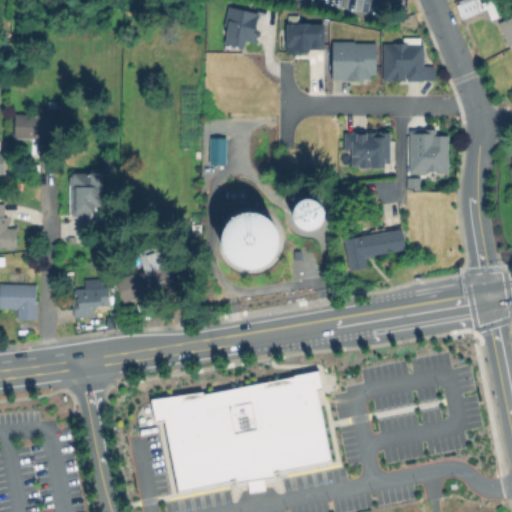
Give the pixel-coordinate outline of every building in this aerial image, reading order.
[(459,18),(485,9),(488,19),(496,16),(489,0),(483,0),(478,2),(477,0),(457,0),(453,2),(459,18)] [(255,13),(226,5),(221,27),(224,28),(220,43),(241,48),(243,39),(253,42),(254,37),(253,37),(254,32),(250,31),(255,13)] [(322,22),(296,22),(296,14),(283,14),(283,53),(299,53),(299,49),(321,49),(322,22)] [(511,15),(496,22),(506,46),(511,43),(511,15)] [(379,42),(378,81),(332,80),(332,41),(379,42)] [(438,65),(438,80),(386,81),(386,43),(425,43),(425,65),(438,65)] [(59,105),(59,124),(51,123),(51,140),(11,139),(11,113),(35,113),(35,105),(59,105)] [(391,151),(391,170),(352,169),(352,150),(343,150),(343,132),(391,132),(391,151)] [(413,135),(449,135),(449,172),(413,172),(413,135)] [(210,165),(210,137),(228,137),(228,165),(210,165)] [(101,172),(101,200),(94,200),(94,215),(70,215),(70,172),(101,172)] [(410,178),(423,178),(424,191),(410,192),(410,178)] [(326,208),(298,196),(287,219),(315,232),(326,208)] [(18,227),(17,250),(0,249),(0,202),(7,202),(6,227),(18,227)] [(245,275),(284,245),(251,204),(213,234),(245,275)] [(367,269),(350,273),(344,238),(401,227),(404,249),(365,256),(367,269)] [(176,287),(123,304),(116,280),(144,271),(139,255),(163,247),(176,287)] [(39,307),(39,320),(16,319),(16,307),(0,307),(0,281),(39,282),(39,307)] [(109,287),(109,305),(91,305),(91,318),(71,318),(71,287),(109,287)] [(157,421),(152,398),(204,390),(205,394),(322,368),(325,389),(318,390),(333,461),(275,472),(276,477),(265,478),(266,490),(251,493),(248,481),(237,483),(236,479),(179,491),(165,420),(157,421)]
